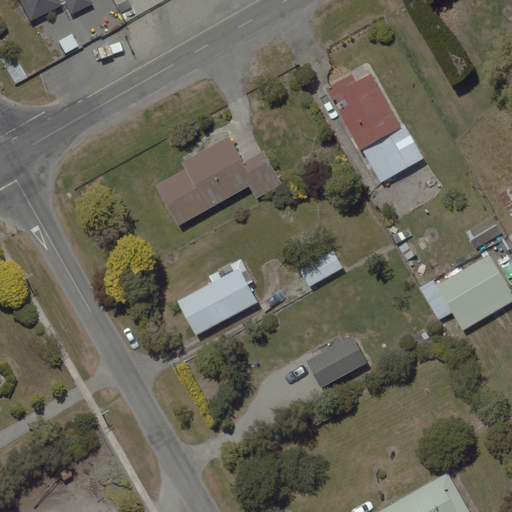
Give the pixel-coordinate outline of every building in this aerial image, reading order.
[(86,28),(102,19),(91,0),(15,0),(31,27),(49,17),(55,28),(78,15),(86,28)] [(401,122),(376,73),(325,98),(356,162),(366,157),(381,189),(429,165),(406,119),(401,122)] [(259,203),(287,188),(269,156),(250,167),(234,139),(188,165),(192,171),(158,190),(182,233),(253,193),(259,203)] [(491,211),(463,226),(474,245),(501,230),(491,211)] [(350,271),(337,250),(302,273),(315,293),(350,271)] [(511,309),(511,289),(492,255),(424,293),(452,343),(511,309)] [(234,274),(226,279),(221,270),(210,276),(214,285),(181,304),(202,342),(267,305),(241,259),(230,265),(234,274)] [(358,338),(305,363),(321,397),(374,372),(358,338)] [(472,511),(450,474),(386,511),(472,511)]
